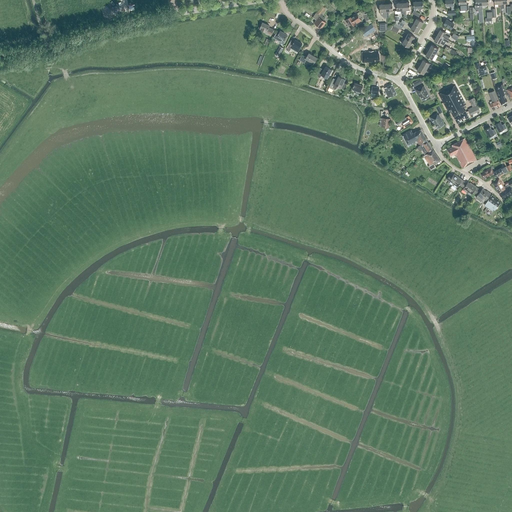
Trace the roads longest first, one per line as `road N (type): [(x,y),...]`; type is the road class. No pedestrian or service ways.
road 1 (tertiary): [(269,0),(0,52)]
road 2 (residential): [(398,81),(339,57),(283,2)]
